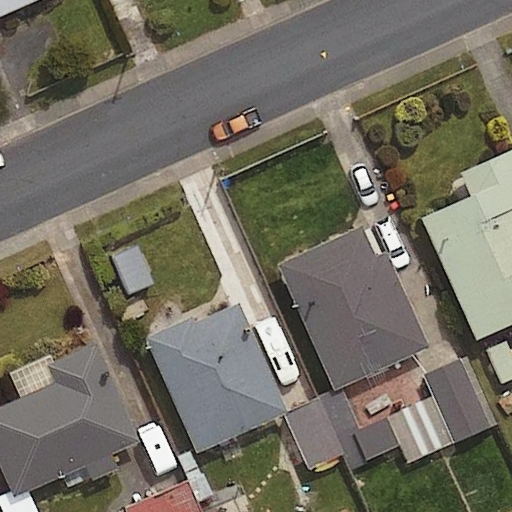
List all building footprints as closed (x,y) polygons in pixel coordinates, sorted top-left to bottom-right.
[(0,0),(0,18),(42,0),(0,0)] [(511,151),(460,175),(471,197),(421,220),(476,342),(511,325),(511,151)] [(361,228),(278,265),(334,391),(429,349),(386,253),(375,259),(361,228)] [(286,414),(237,305),(193,325),(190,319),(145,339),(196,454),(286,414)] [(137,443),(94,346),(47,367),(55,384),(0,408),(0,465),(14,498),(137,443)] [(169,455),(182,482),(124,509),(125,511),(195,511),(190,501),(205,494),(184,448),(169,455)]
